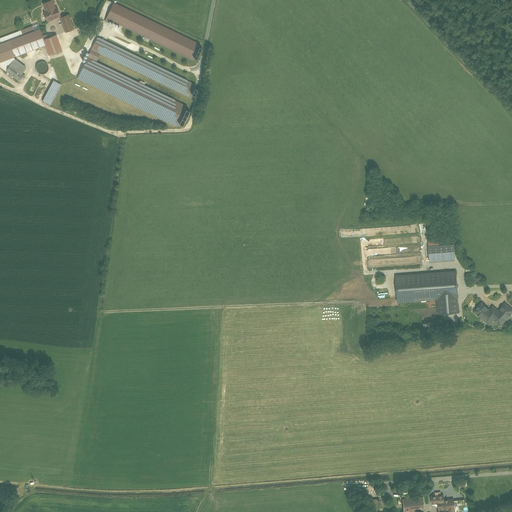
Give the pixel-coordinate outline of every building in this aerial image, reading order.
[(44,11),(47,21),(61,16),(58,7),(55,8),(51,0),(43,3),(46,11),(44,11)] [(180,31),(116,0),(114,0),(108,14),(173,46),(180,31)] [(67,12),(61,14),(66,29),(72,27),(67,12)] [(39,21),(0,34),(0,59),(14,54),(45,42),(47,42),(44,36),(39,21)] [(51,34),(44,36),(47,42),(45,42),(49,51),(56,49),(51,34)] [(185,76),(99,34),(93,47),(100,50),(104,52),(179,89),(185,76)] [(100,50),(93,47),(89,54),(97,58),(100,50)] [(14,54),(0,59),(0,62),(19,76),(28,64),(14,54)] [(48,61),(47,60),(44,59),(42,59),(40,60),(38,62),(37,64),(38,66),(39,69),(40,70),(42,71),(45,71),(47,70),(49,68),(49,66),(49,63),(48,61)] [(61,81),(54,78),(43,98),(52,102),(62,82),(61,81)] [(454,243),(427,244),(428,261),(455,259),(454,243)] [(457,271),(395,275),(397,303),(437,300),(438,314),(459,313),(458,298),(459,298),(457,271)] [(481,301),(473,310),(490,325),(494,319),(501,325),(511,313),(511,307),(506,302),(499,310),(494,305),(490,309),(481,301)] [(433,502),(439,502),(439,508),(450,507),(450,510),(456,510),(456,503),(455,497),(455,496),(445,497),(445,492),(442,492),(441,489),(436,489),(437,493),(432,493),(433,502)] [(425,494),(404,496),(405,510),(419,509),(426,508),(425,494)] [(376,504),(376,498),(366,498),(366,510),(370,510),(370,511),(372,511),(372,504),(376,504)]
